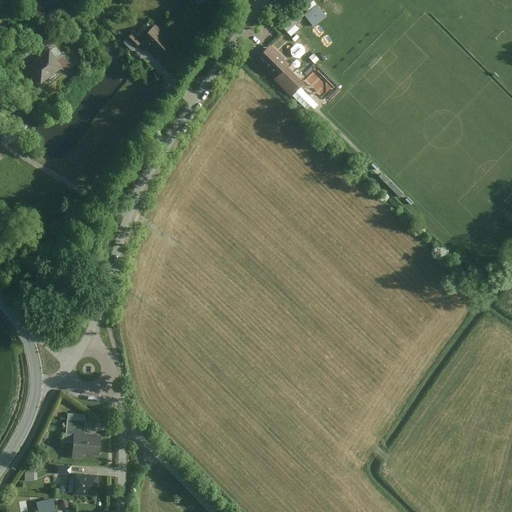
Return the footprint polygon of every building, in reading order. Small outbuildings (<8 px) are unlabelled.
[(191,0),(198,9),(210,0),(191,0)] [(170,43),(154,25),(138,41),(142,45),(155,58),(170,43)] [(138,41),(131,34),(123,41),(134,52),(142,45),(138,41)] [(288,65),(270,46),(255,60),(273,79),(284,68),(288,65)] [(55,61),(46,51),(25,67),(39,85),(60,68),(55,61)] [(70,67),(62,56),(55,61),(60,68),(63,72),(70,67)] [(291,95),(301,84),(284,68),(273,79),(291,95)] [(85,422),(66,420),(65,434),(73,436),(84,436),(85,422)] [(102,456),(102,437),(84,436),(73,436),(72,461),(84,461),(85,455),(102,456)] [(71,467),(54,465),(53,475),(70,477),(71,467)] [(94,497),(96,475),(76,473),(75,478),(72,478),(70,494),(94,497)] [(54,511),(56,511),(52,499),(34,504),(36,511),(54,511)] [(68,500),(60,502),(63,511),(70,509),(68,500)]
